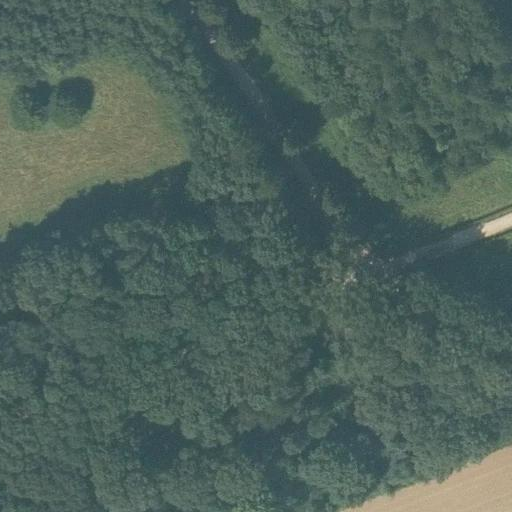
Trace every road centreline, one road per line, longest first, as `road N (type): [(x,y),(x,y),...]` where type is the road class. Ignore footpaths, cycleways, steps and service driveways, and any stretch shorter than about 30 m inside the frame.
road 1 (track): [(0,423),(511,218)]
road 2 (track): [(186,0),(353,253),(398,290),(511,348)]
